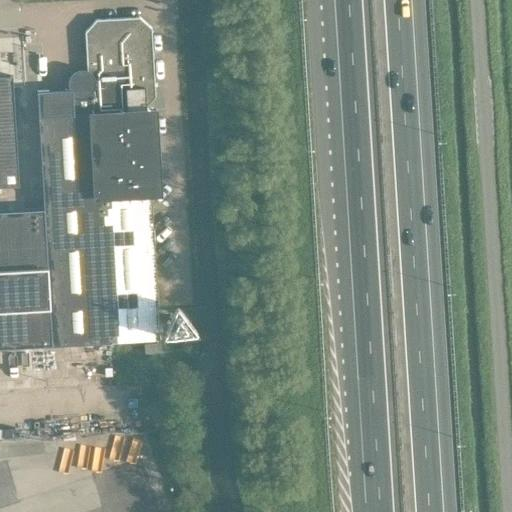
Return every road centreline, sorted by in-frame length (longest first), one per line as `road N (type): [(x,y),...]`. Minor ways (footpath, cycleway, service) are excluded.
road 1 (motorway): [(340,0),(372,511)]
road 2 (unclassified): [(507,511),(476,0)]
road 3 (motorway): [(429,511),(398,0)]
